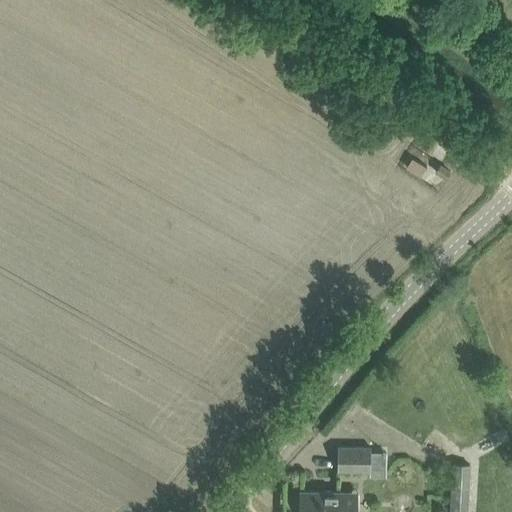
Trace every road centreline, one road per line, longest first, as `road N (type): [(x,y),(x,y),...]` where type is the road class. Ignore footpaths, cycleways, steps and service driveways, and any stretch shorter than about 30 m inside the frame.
road 1 (tertiary): [(226,511),(365,338),(511,194)]
road 2 (track): [(511,171),(264,0)]
